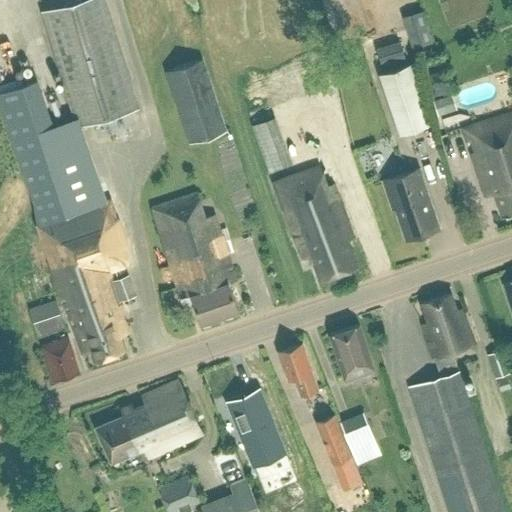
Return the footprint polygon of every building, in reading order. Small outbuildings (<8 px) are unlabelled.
[(74,0),(41,10),(76,126),(138,107),(105,0),(74,0)] [(411,14),(402,16),(406,29),(412,48),(431,42),(421,10),(411,14)] [(509,72),(511,70),(511,16),(511,15),(491,23),(509,72)] [(380,49),(377,50),(381,65),(405,58),(400,42),(396,43),(380,49)] [(226,130),(203,57),(191,57),(174,63),(168,70),(165,71),(189,143),(226,130)] [(409,62),(378,73),(399,134),(430,124),(409,62)] [(0,90),(0,106),(31,199),(35,225),(37,224),(48,256),(58,287),(82,353),(91,349),(95,360),(125,349),(118,332),(127,329),(122,313),(124,313),(120,301),(112,279),(109,270),(128,263),(122,247),(126,245),(110,199),(81,209),(37,78),(0,90)] [(432,114),(448,108),(443,94),(427,100),(432,114)] [(511,112),(511,111),(461,128),(465,141),(472,139),(475,151),(470,152),(484,196),(493,193),(501,216),(511,212),(511,112)] [(292,163),(274,116),(251,125),(268,171),(292,163)] [(228,163),(225,145),(211,147),(214,165),(228,163)] [(357,266),(347,239),(353,237),(333,183),(326,185),(319,165),(273,182),(302,257),(311,254),(321,280),(357,266)] [(395,208),(406,239),(438,228),(418,167),(382,179),(392,209),(395,208)] [(238,309),(223,266),(230,263),(214,213),(204,216),(197,192),(152,206),(180,298),(191,294),(201,322),(238,309)] [(511,279),(503,282),(511,307),(511,279)] [(457,313),(450,292),(421,302),(427,322),(422,323),(433,357),(440,375),(409,385),(449,511),(504,511),(452,350),(474,343),(463,311),(457,313)] [(56,299),(29,308),(37,335),(65,326),(56,299)] [(374,369),(359,323),(329,333),(344,379),(374,369)] [(79,373),(68,336),(41,345),(53,382),(79,373)] [(279,350),(288,379),(293,377),(299,395),(315,389),(299,343),(279,350)] [(502,348),(497,350),(486,354),(495,377),(511,371),(502,348)] [(123,414),(95,426),(111,461),(118,458),(122,463),(131,458),(131,452),(143,447),(147,456),(202,433),(179,379),(141,395),(145,403),(133,407),(131,403),(120,408),(123,414)] [(259,389),(227,402),(253,465),(285,452),(259,389)] [(315,420),(331,462),(342,489),(362,481),(352,454),(335,412),(315,420)] [(341,421),(353,451),(353,452),(357,462),(380,453),(375,442),(363,412),(341,421)] [(177,511),(200,502),(188,474),(160,485),(171,511),(177,511)] [(201,503),(204,511),(261,511),(247,474),(228,481),(232,491),(201,503)]
